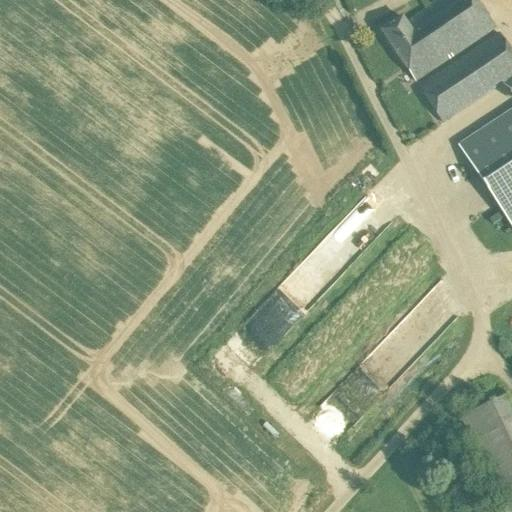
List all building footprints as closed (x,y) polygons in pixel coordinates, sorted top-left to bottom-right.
[(495,29),(476,0),(440,0),(405,23),(402,18),(381,32),(397,58),(414,82),(495,29)] [(444,125),(511,78),(511,53),(498,33),(418,87),(444,125)] [(511,114),(460,149),(511,228),(511,114)] [(273,347),(276,352),(283,349),(403,224),(394,215),(390,209),(379,198),(355,210),(302,265),(286,281),(292,278),(249,323),(263,337),(281,319),(274,305),(291,296),(289,292),(323,257),(331,273),(320,285),(324,294),(273,347)] [(388,255),(418,285),(440,264),(410,233),(388,255)] [(337,429),(367,427),(364,387),(334,390),(337,429)] [(511,411),(505,396),(459,418),(477,454),(511,437),(511,411)] [(230,399),(217,411),(245,440),(258,428),(230,399)] [(286,452),(300,441),(293,431),(278,442),(286,452)] [(504,511),(511,511),(511,481),(494,490),(504,511)]
